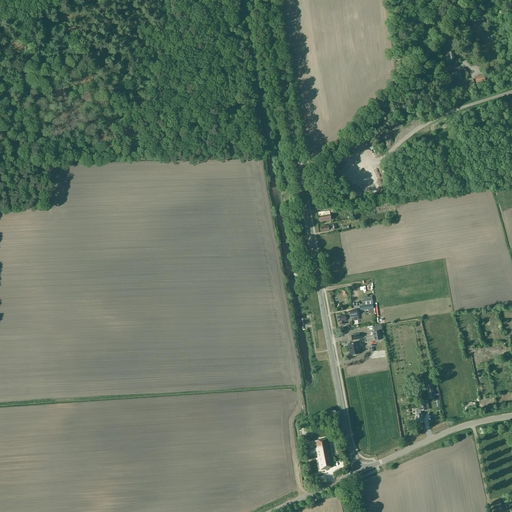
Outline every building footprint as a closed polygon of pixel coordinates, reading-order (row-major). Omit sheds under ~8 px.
[(477,28),(479,31),(483,28),(476,19),(473,21),(475,23),(472,26),(475,29),(477,28)] [(455,60),(453,52),(448,53),(449,56),(445,58),(445,62),(446,67),(447,67),(447,68),(457,66),(457,64),(456,59),(455,60)] [(465,80),(463,71),(449,74),(451,83),(465,80)] [(486,80),(484,73),(475,76),(476,82),(486,80)] [(329,211),(324,212),(324,211),(318,212),(319,217),(320,222),(331,220),(329,211)] [(363,296),(363,300),(364,305),(359,305),(360,311),(369,310),(369,312),(374,311),(372,299),(368,299),(368,296),(363,296)] [(344,321),(347,321),(347,320),(352,319),(352,318),(358,317),(357,316),(358,316),(356,309),(350,311),(351,314),(346,315),(338,316),(339,322),(340,325),(344,324),(344,321)] [(379,331),(378,326),(373,327),(374,332),(373,332),(375,341),(383,339),(383,336),(380,336),(380,331),(379,331)] [(353,343),(348,344),(350,355),(359,354),(357,343),(359,342),(359,339),(360,339),(359,334),(351,335),(352,340),(353,340),(353,343)] [(386,360),(385,352),(372,355),(374,362),(386,360)] [(427,401),(419,402),(421,410),(428,409),(427,401)] [(420,409),(416,409),(417,413),(417,414),(415,415),(417,423),(424,421),(422,414),(421,414),(420,409)] [(328,438),(315,441),(320,470),(330,468),(329,468),(333,467),(328,438)] [(506,504),(503,504),(502,500),(497,502),(499,511),(508,509),(506,504)]
